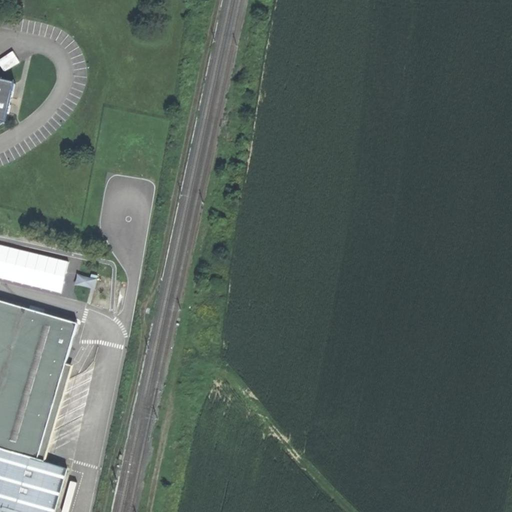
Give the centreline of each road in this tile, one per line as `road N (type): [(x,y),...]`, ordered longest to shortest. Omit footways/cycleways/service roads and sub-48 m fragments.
road 1 (track): [(215,0),(142,306),(140,362),(106,511)]
road 2 (track): [(352,511),(220,364)]
road 3 (track): [(150,511),(182,359)]
